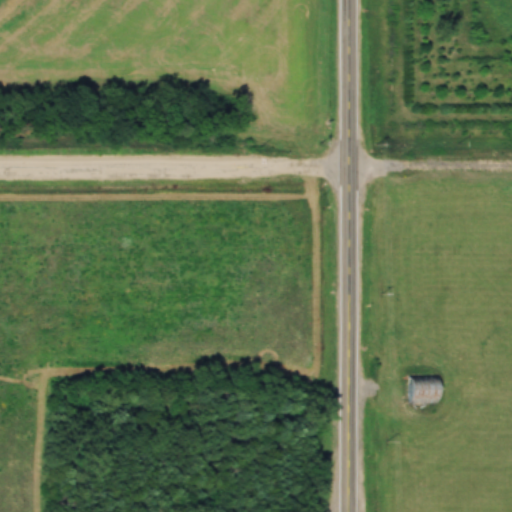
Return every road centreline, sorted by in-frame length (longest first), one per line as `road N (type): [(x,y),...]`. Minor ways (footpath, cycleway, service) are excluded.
road 1 (residential): [(511,171),(0,176)]
road 2 (secondary): [(352,511),(348,0)]
